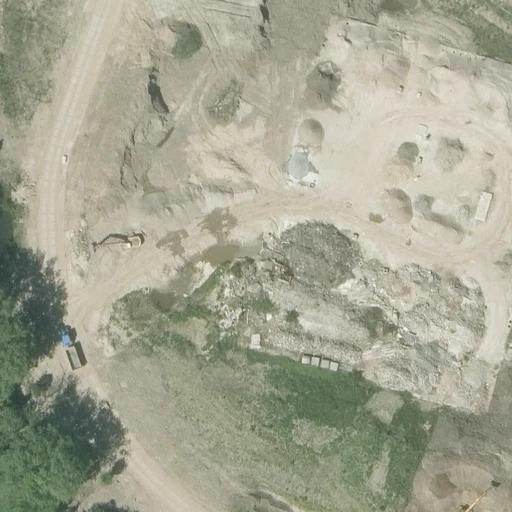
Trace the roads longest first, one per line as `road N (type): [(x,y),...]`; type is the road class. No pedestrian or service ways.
road 1 (residential): [(109,0),(56,172),(46,234),(53,305),(70,366),(98,422),(134,477),(176,511)]
road 2 (residential): [(298,511),(375,259),(402,208),(508,83)]
road 3 (residential): [(383,0),(508,83)]
road 4 (unknown): [(227,511),(254,372)]
